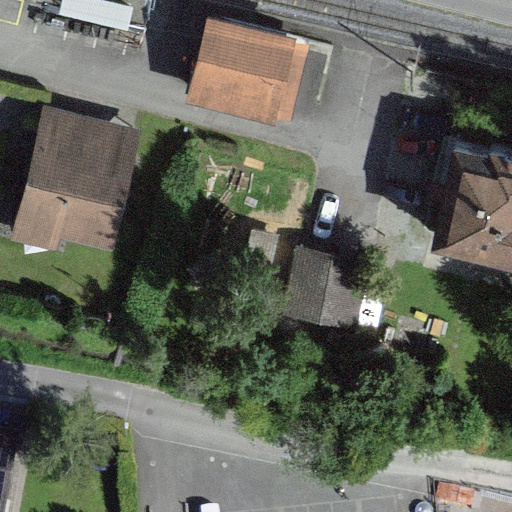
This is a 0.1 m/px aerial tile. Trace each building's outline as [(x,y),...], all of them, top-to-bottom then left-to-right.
[(123,0),(61,0),(60,6),(128,25),(134,3),(123,0)] [(287,44),(208,24),(191,87),(270,108),(287,44)] [(142,128),(46,104),(14,232),(57,243),(61,226),(114,239),(142,128)] [(490,138),(455,129),(432,230),(511,248),(511,132),(493,128),(490,138)] [(300,242),(285,310),(355,325),(370,257),(300,242)] [(4,511),(16,447),(0,443),(0,511),(4,511)]
